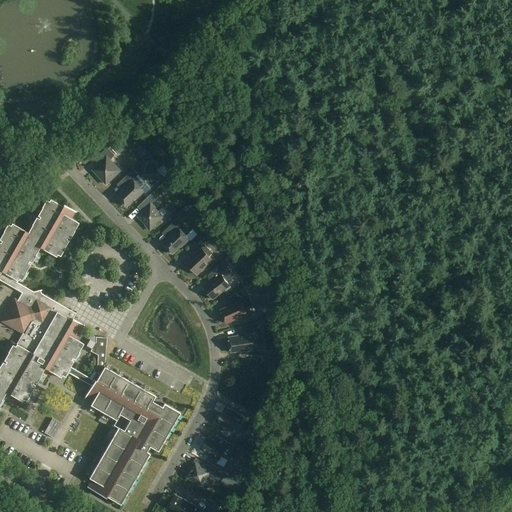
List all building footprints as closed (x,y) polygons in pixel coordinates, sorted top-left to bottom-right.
[(119,144),(113,147),(118,156),(124,152),(119,144)] [(115,155),(107,147),(94,159),(99,164),(92,170),(106,184),(120,171),(110,160),(115,155)] [(168,181),(175,174),(166,165),(159,172),(168,181)] [(138,175),(133,170),(117,185),(123,190),(117,196),(127,206),(135,198),(136,199),(144,192),(145,194),(151,188),(145,183),(143,184),(136,177),(138,175)] [(158,197),(153,192),(138,207),(142,212),(138,216),(146,225),(145,226),(150,231),(155,226),(155,225),(163,217),(166,214),(166,212),(163,209),(161,209),(158,212),(155,209),(156,208),(152,204),(158,197)] [(62,206),(48,198),(28,232),(19,228),(9,222),(0,237),(0,280),(22,293),(18,299),(14,297),(0,320),(0,321),(22,334),(16,344),(14,343),(0,366),(0,402),(6,392),(25,403),(44,368),(63,379),(67,371),(71,374),(92,385),(84,398),(92,402),(90,405),(117,420),(120,414),(130,420),(124,430),(118,427),(89,478),(91,479),(87,487),(106,498),(106,496),(120,504),(150,453),(147,451),(149,446),(158,451),(180,413),(164,403),(162,407),(160,406),(152,401),(155,396),(104,366),(96,381),(95,380),(94,381),(70,367),(83,344),(76,340),(84,326),(85,326),(67,315),(70,310),(42,294),(41,290),(33,292),(19,284),(40,247),(58,258),(78,223),(72,219),(76,212),(63,204),(62,206)] [(198,206),(194,202),(189,207),(194,213),(199,208),(197,207),(198,206)] [(191,231),(178,218),(162,233),(168,238),(162,244),(172,254),(181,246),(181,247),(189,239),(186,236),(191,231)] [(215,236),(210,231),(198,243),(202,247),(186,263),(188,265),(187,269),(193,271),(197,275),(212,260),(209,257),(213,253),(205,245),(215,236)] [(231,267),(225,259),(213,271),(218,277),(203,288),(213,300),(224,291),(225,292),(231,287),(226,281),(234,275),(229,268),(231,267)] [(254,306),(246,288),(231,297),(234,304),(221,310),(227,324),(239,318),(240,319),(248,316),(247,315),(251,313),(252,313),(249,307),(254,306)] [(262,331),(260,323),(242,328),(242,334),(238,335),(238,336),(229,337),(231,352),(242,351),(242,352),(254,350),(254,346),(263,344),(261,344),(259,332),(262,331)] [(94,345),(96,346),(102,335),(97,332),(96,332),(91,341),(95,343),(94,345)] [(95,343),(91,341),(90,340),(86,346),(92,349),(94,345),(95,343)] [(246,417),(228,407),(224,413),(222,412),(214,426),(215,427),(217,423),(224,427),(224,429),(224,431),(228,433),(230,432),(231,431),(232,431),(237,423),(241,425),(246,417)] [(47,433),(56,439),(65,425),(55,419),(47,433)] [(235,446),(219,437),(216,442),(208,438),(201,451),(218,461),(221,456),(227,460),(229,455),(234,458),(239,451),(234,448),(235,446)] [(223,474),(196,458),(192,465),(194,466),(187,478),(207,489),(212,479),(218,483),(223,474)] [(199,511),(201,510),(175,495),(167,509),(172,511),(199,511)] [(222,511),(224,508),(213,502),(208,511),(222,511)]
